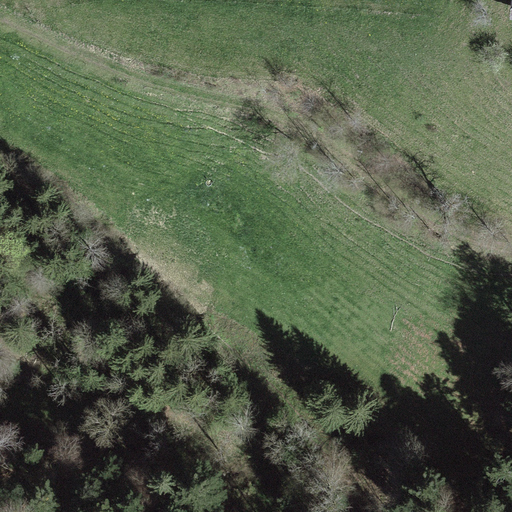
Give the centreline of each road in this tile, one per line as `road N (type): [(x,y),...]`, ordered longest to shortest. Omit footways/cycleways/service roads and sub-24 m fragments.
road 1 (track): [(0,13),(157,84),(281,116),(439,220),(511,251)]
road 2 (track): [(373,511),(364,493),(124,252),(0,154)]
